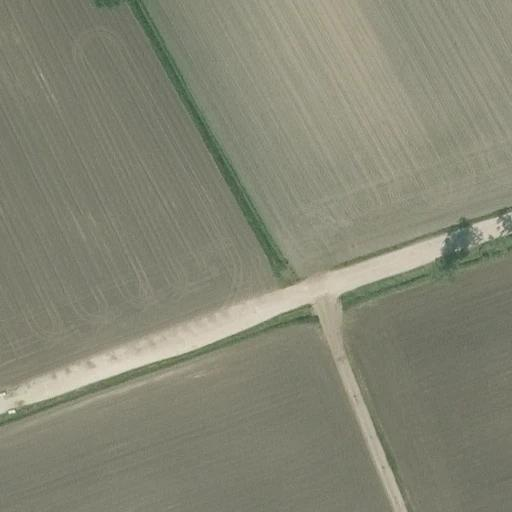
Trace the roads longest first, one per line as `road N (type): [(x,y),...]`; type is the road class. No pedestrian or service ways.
road 1 (unclassified): [(0,400),(264,309)]
road 2 (track): [(264,309),(511,226)]
